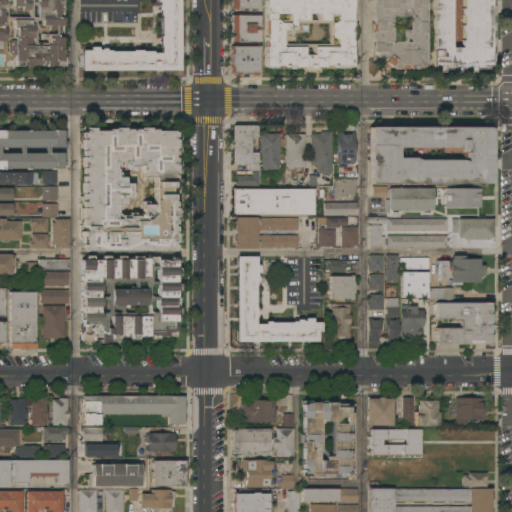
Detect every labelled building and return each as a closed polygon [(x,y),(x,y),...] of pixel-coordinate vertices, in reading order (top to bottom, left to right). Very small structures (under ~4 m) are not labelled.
[(62,0),(62,45),(63,45),(63,55),(62,55),(62,57),(64,57),(64,65),(50,65),(50,66),(45,66),(45,65),(31,65),(31,66),(26,66),(12,66),(12,70),(0,70),(0,0),(62,0)] [(91,68),(91,70),(81,70),(81,55),(80,55),(80,51),(82,51),(82,50),(86,50),(86,49),(89,49),(89,47),(97,47),(97,49),(100,49),(100,48),(105,48),(105,50),(110,50),(110,51),(131,51),(131,49),(141,50),(141,51),(152,51),(152,52),(160,52),(160,48),(159,48),(159,36),(160,36),(160,14),(159,14),(159,9),(157,9),(157,4),(158,4),(158,1),(156,1),(156,0),(180,0),(180,4),(178,4),(178,14),(180,14),(180,21),(178,21),(178,28),(180,28),(180,36),(178,36),(178,69),(91,68)] [(258,0),(258,8),(230,8),(230,0),(258,0)] [(264,61),(263,61),(263,57),(264,57),(264,46),(263,46),(263,42),(264,42),(264,34),(263,34),(263,19),(264,19),(264,0),(351,0),(351,19),(353,19),(353,28),(352,28),(352,32),(353,32),(353,41),(351,41),(351,54),(352,54),(352,60),(351,60),(351,66),(349,66),(349,68),(334,68),(334,67),(330,67),(330,68),(321,68),(321,66),(320,66),(320,72),(307,72),(307,66),(300,66),(300,67),(295,67),(295,66),(293,66),(293,68),(285,68),(285,67),(281,67),(281,68),(265,68),(265,66),(264,66),(264,61)] [(425,0),(425,65),(424,65),(424,66),(418,66),(418,68),(410,68),(410,67),(407,67),(407,68),(399,68),(399,67),(398,67),(398,69),(393,69),(393,68),(392,68),(392,65),(390,65),(387,70),(381,65),(383,61),(383,58),(381,58),(381,59),(372,59),(372,46),(370,46),(370,43),(372,43),(372,31),(370,31),(370,22),(372,22),(371,0),(425,0)] [(490,0),(490,65),(486,65),(486,68),(473,68),(473,71),(466,72),(466,68),(458,68),(458,71),(451,71),(451,68),(442,68),(442,71),(436,71),(436,69),(431,69),(431,0),(490,0)] [(259,41),(230,41),(230,29),(230,15),(259,15),(259,41)] [(258,73),(256,73),(256,75),(250,75),(250,73),(247,73),(247,76),(241,76),(241,73),(239,73),(239,75),(232,75),(232,74),(230,74),(230,72),(229,72),(229,66),(230,66),(230,54),(229,54),(229,47),(231,47),(231,45),(258,46),(258,73)] [(256,125),(256,137),(249,136),(249,139),(250,139),(250,149),(256,149),(256,164),(259,164),(258,170),(247,170),(247,164),(232,164),(232,148),(231,148),(231,140),(232,140),(232,125),(256,125)] [(368,126),(487,126),(487,127),(490,127),(490,183),(368,183),(368,126)] [(83,127),(94,127),(94,130),(107,130),(107,129),(113,129),(113,130),(114,130),(114,127),(124,127),(124,130),(125,130),(125,128),(130,129),(130,130),(133,130),(133,128),(138,128),(138,130),(139,130),(139,127),(149,127),(149,130),(150,130),(150,129),(156,129),(156,130),(164,130),(164,127),(176,127),(175,137),(173,137),(173,138),(178,138),(177,147),(176,147),(176,149),(173,148),(173,149),(175,149),(175,155),(173,155),(173,157),(175,157),(175,163),(178,163),(178,171),(176,171),(176,173),(173,173),(173,175),(175,175),(175,180),(173,180),(173,182),(171,182),(171,187),(174,187),(174,188),(175,188),(176,193),(174,193),(174,195),(171,195),(171,199),(173,199),(173,201),(175,201),(175,206),(173,206),(173,207),(176,207),(176,217),(173,217),(173,218),(175,218),(175,231),(173,231),(173,232),(176,232),(176,242),(173,242),(173,244),(175,244),(175,249),(173,249),(173,251),(85,251),(85,249),(82,249),(82,231),(85,231),(85,224),(82,224),(82,219),(85,219),(85,218),(81,218),(81,208),(84,208),(84,207),(82,207),(82,201),(85,201),(85,199),(81,199),(81,193),(84,193),(84,192),(82,192),(82,182),(84,182),(84,181),(82,181),(82,176),(85,176),(85,173),(82,173),(82,168),(85,168),(85,166),(82,166),(81,157),(79,157),(79,133),(82,130),(83,127)] [(63,168),(0,168),(0,130),(66,130),(66,147),(49,147),(49,152),(63,152),(63,168)] [(310,133),(319,133),(319,131),(331,131),(331,169),(325,169),(325,166),(317,166),(317,165),(310,165),(310,133)] [(354,132),(353,163),(345,163),(345,167),(336,166),(336,163),(336,157),(333,157),(333,153),(335,153),(336,132),(354,132)] [(261,148),(259,148),(259,133),(279,133),(279,138),(283,138),(283,149),(279,149),(279,152),(277,152),(278,153),(278,155),(277,156),(277,164),(279,164),(279,167),(277,167),(277,169),(261,169),(261,148)] [(284,133),(304,133),(304,166),(292,166),(292,168),(287,168),(287,167),(284,167),(284,133)] [(339,178),(339,172),(351,172),(351,166),(357,166),(357,178),(339,178)] [(41,170),(56,170),(56,183),(41,183),(41,170)] [(31,184),(0,184),(0,171),(31,172),(31,184)] [(251,175),(251,171),(257,171),(259,171),(259,182),(257,182),(257,185),(235,185),(235,175),(251,175)] [(314,186),(301,185),(301,177),(307,178),(307,175),(315,175),(314,186)] [(41,186),(56,186),(56,199),(41,199),(41,186)] [(371,197),(371,186),(385,186),(386,197),(371,197)] [(0,200),(0,187),(11,187),(11,200),(0,200)] [(432,187),(432,193),(433,193),(433,200),(432,200),(432,210),(390,210),(390,214),(388,214),(388,212),(384,212),(384,199),(388,199),(388,187),(432,187)] [(312,197),(316,197),(316,205),(312,205),(312,214),(231,214),(231,213),(229,213),(229,189),(231,189),(312,188),(312,197)] [(445,188),(480,188),(480,208),(445,208),(445,188)] [(356,202),(356,214),(323,215),(322,202),(356,202)] [(0,203),(11,203),(11,215),(0,215),(0,203)] [(56,217),(41,217),(41,203),(56,203),(56,217)] [(47,217),(47,232),(30,231),(30,226),(29,226),(29,217),(47,217)] [(234,217),(296,217),(296,230),(257,229),(257,234),(296,234),(296,247),(257,247),(257,248),(233,248),(234,217)] [(325,227),(325,225),(323,225),(323,224),(322,224),(322,217),(325,217),(345,217),(345,219),(347,219),(347,224),(346,224),(346,225),(338,225),(338,227),(325,227)] [(369,225),(370,225),(370,223),(367,223),(367,217),(384,217),(384,223),(377,223),(377,225),(380,225),(380,236),(384,236),(384,245),(380,245),(380,247),(369,247),(369,225)] [(0,239),(0,218),(5,218),(5,221),(20,221),(20,239),(0,239)] [(446,218),(446,230),(386,230),(386,218),(446,218)] [(492,237),(486,237),(486,239),(462,239),(462,237),(457,237),(457,232),(451,232),(450,218),(492,218),(492,237)] [(68,248),(53,247),(53,244),(50,244),(50,222),(53,222),(53,219),(68,219),(68,248)] [(340,226),(348,226),(348,225),(352,225),(352,226),(356,226),(356,245),(349,245),(349,247),(340,248),(340,226)] [(317,229),(318,229),(318,226),(323,226),(323,229),(334,229),(334,246),(317,246),(317,229)] [(47,234),(47,248),(29,247),(29,239),(31,239),(30,233),(47,234)] [(446,235),(446,247),(386,247),(386,235),(446,235)] [(0,254),(10,254),(10,255),(14,255),(14,272),(10,272),(10,274),(0,274),(0,254)] [(382,270),(367,270),(367,263),(368,263),(368,254),(382,254),(382,270)] [(397,281),(384,281),(384,275),(383,275),(383,270),(384,270),(384,254),(397,254),(397,281)] [(478,265),(483,265),(483,267),(484,267),(484,273),(483,273),(483,275),(478,275),(478,282),(460,282),(460,284),(451,284),(451,282),(449,282),(449,280),(445,279),(445,282),(438,282),(438,280),(437,280),(437,260),(449,260),(449,258),(450,258),(450,255),(463,255),(463,258),(478,258),(478,265)] [(85,259),(85,256),(92,256),(92,259),(101,259),(101,256),(109,256),(109,259),(117,259),(117,256),(124,256),(124,259),(132,259),(132,256),(141,256),(141,258),(147,257),(157,256),(157,260),(170,259),(170,257),(175,257),(175,259),(176,259),(176,266),(175,266),(175,268),(179,268),(179,275),(176,275),(176,282),(175,282),(175,283),(179,283),(179,290),(176,290),(176,297),(178,297),(178,306),(175,306),(175,307),(179,307),(179,314),(176,314),(176,321),(175,321),(175,335),(168,335),(168,336),(159,336),(159,338),(152,338),(152,334),(148,334),(148,336),(144,336),(138,337),(138,338),(131,338),(131,334),(129,334),(129,336),(125,336),(125,337),(119,337),(119,338),(111,338),(112,343),(102,343),(102,332),(100,330),(96,330),(94,332),(94,340),(90,344),(84,343),(80,340),(80,319),(79,319),(79,312),(80,312),(80,306),(79,306),(79,297),(80,297),(80,290),(82,290),(82,288),(79,288),(78,282),(80,282),(80,275),(80,270),(81,270),(81,259),(85,259)] [(237,265),(236,265),(236,256),(250,256),(254,256),(254,257),(263,257),(263,259),(255,259),(255,261),(256,261),(256,265),(259,265),(258,272),(256,272),(256,275),(257,275),(257,280),(255,280),(255,285),(254,285),(254,307),(256,307),(256,317),(255,317),(255,324),(264,324),(264,321),(270,321),(270,322),(291,322),(291,321),(296,321),(296,319),(301,319),(301,320),(304,320),(304,318),(312,318),(312,320),(315,320),(315,321),(320,321),(320,322),(321,322),(321,331),(316,331),(316,340),(310,340),(237,340),(237,265)] [(427,257),(427,268),(399,268),(399,257),(427,257)] [(68,269),(37,269),(37,259),(68,259),(68,269)] [(357,260),(357,271),(356,271),(356,273),(353,273),(353,272),(322,271),(322,260),(357,260)] [(24,262),(37,262),(37,275),(24,275),(24,262)] [(68,271),(68,285),(39,285),(39,271),(68,271)] [(400,271),(426,272),(426,297),(400,297),(400,271)] [(329,276),(350,276),(350,274),(352,274),(352,281),(354,281),(354,292),(352,292),(352,299),(348,299),(348,298),(329,298),(329,276)] [(382,274),(382,290),(367,289),(367,283),(368,283),(368,274),(382,274)] [(452,300),(442,300),(442,299),(429,299),(429,288),(442,288),(442,287),(452,287),(452,300)] [(68,289),(68,303),(39,303),(40,289),(68,289)] [(35,291),(35,348),(26,348),(26,349),(20,349),(20,348),(8,348),(8,291),(35,291)] [(382,294),(382,309),(367,309),(367,303),(368,303),(368,294),(382,294)] [(397,298),(397,303),(397,316),(385,316),(385,307),(386,307),(386,298),(397,298)] [(489,302),(489,312),(487,312),(487,313),(490,313),(490,323),(487,323),(487,324),(489,324),(489,333),(487,333),(487,334),(490,334),(490,343),(434,344),(434,328),(458,328),(458,320),(449,320),(449,318),(434,318),(434,309),(432,309),(432,304),(434,304),(434,302),(489,302)] [(349,338),(328,338),(328,303),(349,303),(349,338)] [(41,305),(63,305),(63,337),(41,337),(41,305)] [(399,326),(398,326),(398,310),(400,310),(400,305),(406,305),(406,306),(408,306),(408,305),(412,305),(412,306),(415,306),(415,310),(421,310),(421,339),(399,339),(399,326)] [(380,318),(380,331),(377,331),(377,342),(367,342),(367,318),(380,318)] [(397,318),(397,342),(386,342),(386,331),(384,331),(384,318),(397,318)] [(241,399),(250,399),(250,392),(266,392),(266,395),(271,395),(271,399),(274,399),(274,422),(265,422),(241,421),(241,399)] [(183,395),(184,424),(166,424),(166,414),(102,414),(102,416),(98,416),(99,424),(83,424),(83,404),(81,404),(81,398),(82,398),(82,396),(183,395)] [(30,399),(36,399),(36,397),(45,397),(45,408),(47,408),(47,418),(45,418),(45,425),(30,425),(30,399)] [(366,398),(377,398),(377,397),(383,397),(383,398),(392,398),(391,425),(366,425),(366,398)] [(401,397),(412,397),(412,424),(401,424),(401,397)] [(454,419),(454,410),(455,410),(455,406),(457,406),(457,404),(458,404),(458,399),(462,399),(462,397),(481,397),(481,408),(483,408),(483,419),(454,419)] [(9,399),(16,399),(16,398),(23,398),(23,401),(24,401),(24,408),(25,408),(25,418),(24,418),(24,425),(8,425),(9,399)] [(51,399),(57,399),(57,398),(66,398),(66,409),(67,409),(68,418),(66,418),(66,425),(51,425),(51,399)] [(335,407),(337,407),(337,402),(350,402),(350,423),(348,423),(348,433),(350,433),(350,441),(348,441),(348,450),(350,450),(350,458),(348,457),(348,466),(350,466),(350,474),(309,474),(309,476),(301,476),(302,442),(300,442),(300,434),(301,434),(302,400),(309,400),(309,402),(317,402),(317,400),(325,400),(325,402),(335,402),(335,407)] [(438,425),(413,426),(413,414),(417,414),(417,400),(436,400),(436,412),(438,412),(438,425)] [(282,413),(292,413),(292,427),(282,427),(282,413)] [(123,434),(123,426),(138,426),(138,434),(123,434)] [(67,427),(67,434),(64,434),(64,440),(42,440),(42,427),(67,427)] [(101,427),(101,440),(82,440),(82,435),(79,435),(79,427),(101,427)] [(0,428),(18,428),(18,429),(20,429),(20,440),(22,440),(22,444),(18,444),(18,445),(38,445),(38,458),(19,458),(19,456),(13,455),(13,447),(17,447),(17,446),(3,446),(3,450),(0,450),(0,428)] [(268,428),(268,455),(235,455),(235,453),(231,453),(231,430),(235,430),(235,428),(268,428)] [(293,456),(274,456),(274,448),(272,448),(271,437),(274,437),(274,428),(292,428),(293,456)] [(370,448),(367,448),(367,436),(369,436),(369,428),(419,429),(419,455),(370,455),(370,448)] [(174,433),(174,451),(147,451),(147,442),(144,442),(144,435),(147,435),(147,433),(174,433)] [(64,444),(64,450),(67,449),(67,457),(42,458),(42,444),(64,444)] [(241,460),(269,459),(269,461),(271,461),(271,469),(268,469),(268,470),(270,470),(270,480),(269,480),(269,486),(245,486),(245,471),(241,471),(241,460)] [(0,460),(66,460),(66,482),(56,482),(56,476),(27,476),(27,483),(14,483),(14,477),(8,477),(8,486),(0,486),(0,460)] [(185,460),(185,468),(186,476),(185,476),(185,485),(153,486),(152,460),(185,460)] [(92,488),(92,472),(89,472),(89,465),(92,465),(92,463),(140,463),(140,488),(92,488)] [(490,511),(367,511),(367,488),(393,488),(393,489),(468,489),(468,487),(467,487),(467,485),(461,485),(461,475),(467,475),(467,472),(486,472),(486,488),(490,488),(490,511)] [(292,474),(292,488),(280,488),(280,487),(277,487),(277,481),(280,481),(280,474),(292,474)] [(300,489),(356,488),(356,502),(336,503),(336,500),(300,501),(300,489)] [(78,511),(78,489),(95,489),(95,511),(78,511)] [(104,511),(104,489),(121,489),(121,511),(104,511)] [(128,501),(128,489),(137,489),(137,501),(128,501)] [(170,489),(170,491),(173,491),(173,506),(170,506),(170,508),(150,508),(150,507),(140,507),(140,493),(149,493),(149,489),(170,489)] [(0,511),(0,490),(22,490),(22,511),(0,511)] [(61,511),(25,511),(25,491),(61,490),(61,511)] [(287,511),(287,507),(285,507),(285,502),(287,502),(287,490),(298,490),(298,511),(287,511)] [(232,511),(232,509),(231,508),(231,502),(232,501),(232,492),(235,492),(236,494),(251,493),(251,492),(258,492),(258,493),(268,493),(268,501),(269,501),(269,509),(268,509),(268,511),(232,511)]
